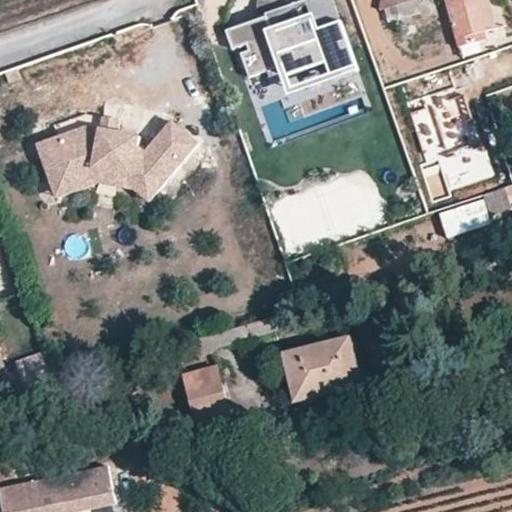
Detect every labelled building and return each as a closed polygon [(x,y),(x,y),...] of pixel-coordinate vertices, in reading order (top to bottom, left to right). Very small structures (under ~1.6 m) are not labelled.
[(334,0),(312,0),(318,16),(324,34),(340,28),(344,27),(334,0)] [(488,0),(377,0),(381,12),(426,0),(444,0),(460,50),(490,40),(488,33),(498,31),(488,0)] [(324,34),(318,16),(306,21),(300,4),(297,9),(288,14),(270,20),(267,14),(227,28),(234,47),(249,42),(251,48),(242,51),(251,75),(285,63),(289,75),(329,61),(331,68),(351,61),(340,28),(324,34)] [(359,82),(351,61),(331,68),(329,61),(289,75),(299,103),(359,82)] [(122,122),(106,119),(104,131),(119,134),(122,122)] [(134,178),(136,180),(155,197),(185,164),(200,147),(174,125),(148,155),(140,149),(142,139),(119,134),(104,131),(91,128),(41,145),(54,184),(96,170),(134,178)] [(103,184),(115,187),(136,192),(150,204),(155,197),(136,180),(134,178),(96,170),(54,184),(59,199),(103,184)] [(511,188),(491,197),(462,207),(469,227),(460,234),(468,257),(506,244),(501,217),(511,213),(511,188)] [(297,313),(209,339),(213,351),(300,325),(297,313)] [(350,342),(290,356),(301,399),(361,385),(350,342)] [(16,361),(23,377),(49,366),(42,350),(16,361)] [(218,369),(184,379),(198,430),(233,421),(218,369)] [(83,511),(119,503),(109,466),(55,480),(62,511),(83,511)] [(62,511),(55,480),(0,493),(5,511),(62,511)]
